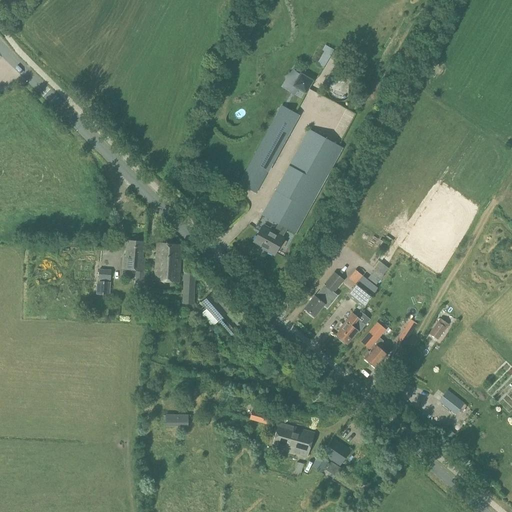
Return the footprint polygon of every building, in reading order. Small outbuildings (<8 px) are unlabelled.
[(256,193),(299,115),(281,105),(238,184),(256,193)] [(342,147),(309,130),(261,215),(278,224),(274,232),(262,226),(254,242),(267,249),(266,251),(274,255),(284,237),(283,237),(287,229),(295,233),(342,147)] [(144,242),(127,241),(126,256),(124,256),(123,269),(143,271),(145,258),(142,257),(144,242)] [(180,245),(157,243),(154,280),(177,282),(180,245)] [(376,269),(368,279),(376,284),(383,275),(388,269),(387,268),(380,263),(376,269)] [(110,280),(111,271),(99,270),(99,279),(110,280)] [(356,271),(349,279),(349,280),(355,285),(360,279),(362,276),(356,271)] [(192,273),(182,272),(180,302),(190,303),(192,273)] [(304,309),(314,317),(324,305),(327,308),(337,296),(333,293),(343,281),(334,273),(324,285),(325,287),(321,291),(320,290),(314,297),(304,309)] [(377,289),(363,277),(347,296),(363,308),(373,296),(377,289)] [(110,282),(97,282),(97,295),(109,296),(110,282)] [(227,313),(211,295),(202,303),(218,322),(227,313)] [(337,335),(347,344),(357,331),(359,333),(365,325),(352,314),(340,329),(341,330),(337,335)] [(429,334),(437,339),(446,328),(441,325),(443,321),(440,319),(438,322),(429,334)] [(376,322),(360,342),(369,349),(370,348),(371,349),(364,358),(376,368),(387,355),(381,349),(382,347),(382,346),(384,343),(382,342),(383,341),(379,338),(386,330),(376,322)] [(402,348),(415,327),(408,324),(395,344),(402,348)] [(223,334),(219,339),(229,346),(232,341),(223,334)] [(456,414),(463,404),(447,391),(439,401),(456,414)] [(252,411),(249,419),(258,422),(271,426),(274,417),(262,413),(261,413),(252,411)] [(166,415),(166,425),(193,425),(193,422),(187,421),(187,419),(183,419),(183,415),(166,415)] [(278,423),(272,446),(307,456),(314,433),(278,423)] [(448,429),(444,433),(450,438),(454,433),(448,429)] [(334,439),(323,454),(338,465),(349,449),(334,439)] [(301,474),(304,464),(297,462),(294,472),(301,474)] [(326,471),(336,477),(341,469),(331,463),(326,471)]
